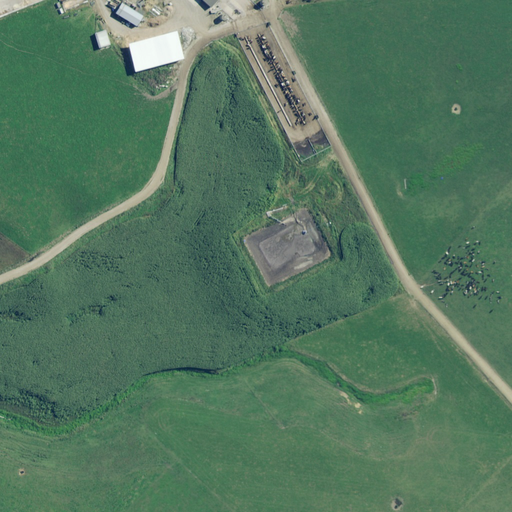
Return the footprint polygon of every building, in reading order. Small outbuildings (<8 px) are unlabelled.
[(115,3),(109,0),(107,0),(105,5),(112,8),(115,3)] [(200,0),(209,8),(216,0),(200,0)] [(141,17),(120,4),(114,14),(135,27),(141,17)] [(108,45),(103,31),(92,34),(97,49),(108,45)] [(159,71),(150,39),(134,44),(135,49),(141,47),(146,63),(137,65),(140,77),(159,71)]
